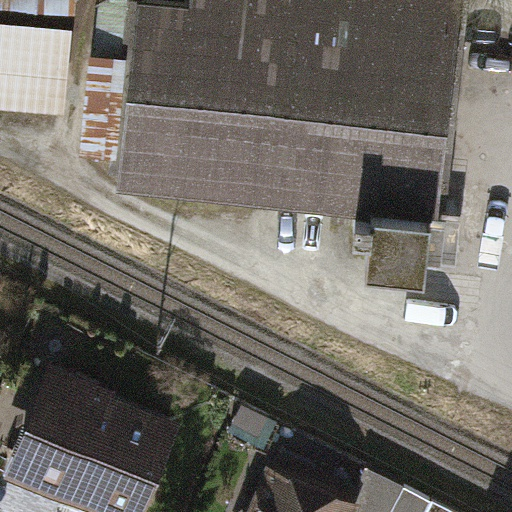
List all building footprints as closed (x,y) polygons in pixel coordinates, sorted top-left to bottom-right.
[(377,259),(445,265),(466,0),(139,0),(126,168),(383,189),(377,259)] [(13,14),(12,99),(79,99),(79,14),(13,14)] [(52,358),(8,468),(119,511),(150,511),(190,413),(52,358)] [(274,448),(248,511),(362,511),(373,488),(274,448)] [(426,511),(463,511),(434,497),(426,511)]
